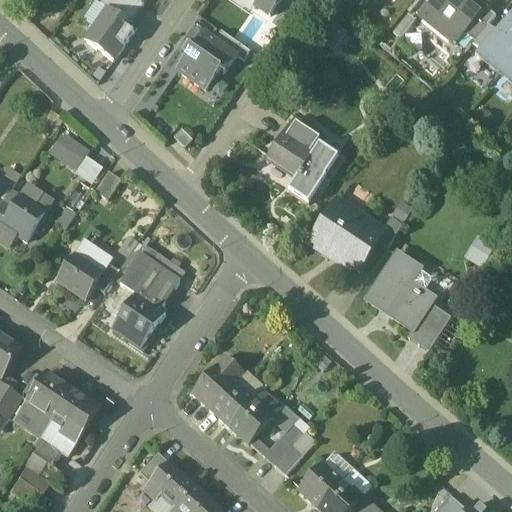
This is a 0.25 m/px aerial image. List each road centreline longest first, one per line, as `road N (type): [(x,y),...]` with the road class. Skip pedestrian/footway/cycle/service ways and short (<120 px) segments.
road 1 (tertiary): [(252,261),(511,490)]
road 2 (tertiary): [(106,121),(252,261)]
road 3 (residential): [(0,303),(150,399)]
road 4 (residential): [(252,261),(150,399)]
road 5 (residential): [(150,399),(275,511)]
road 6 (residential): [(106,121),(196,0)]
road 7 (residential): [(150,399),(78,511)]
